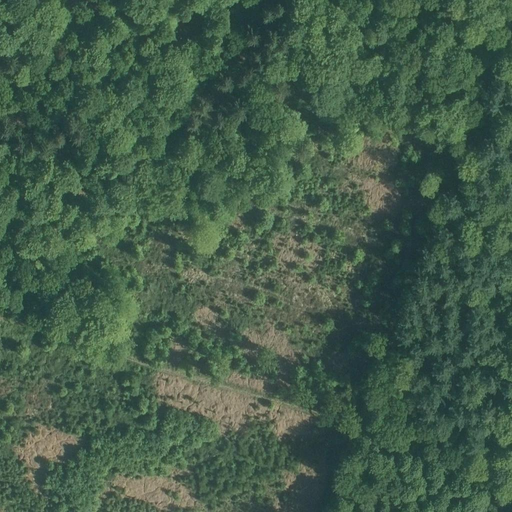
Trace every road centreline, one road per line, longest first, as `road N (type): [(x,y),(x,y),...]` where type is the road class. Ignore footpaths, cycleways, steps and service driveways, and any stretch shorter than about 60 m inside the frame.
road 1 (track): [(308,511),(511,8)]
road 2 (track): [(0,306),(511,460)]
